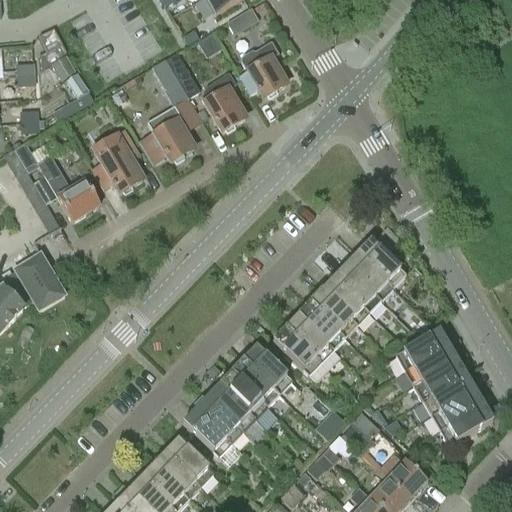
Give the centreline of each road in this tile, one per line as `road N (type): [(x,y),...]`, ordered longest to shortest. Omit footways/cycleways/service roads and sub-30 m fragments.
road 1 (residential): [(47,511),(335,217)]
road 2 (residential): [(125,333),(80,246),(274,131),(309,141)]
road 3 (tertiary): [(346,103),(511,378)]
road 4 (tertiary): [(125,333),(309,141)]
road 5 (tertiary): [(0,461),(125,333)]
road 6 (residential): [(436,0),(346,103)]
